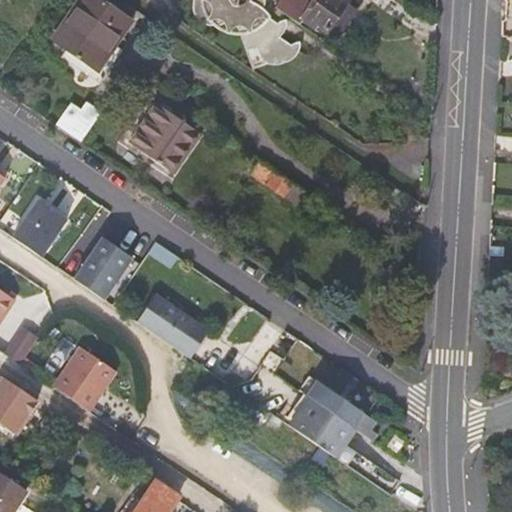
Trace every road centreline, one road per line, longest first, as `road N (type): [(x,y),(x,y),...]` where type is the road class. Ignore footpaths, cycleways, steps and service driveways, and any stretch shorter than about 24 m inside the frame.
road 1 (residential): [(445,414),(0,111)]
road 2 (secondary): [(445,414),(470,0)]
road 3 (residential): [(274,511),(186,453),(171,433),(150,354),(132,334),(0,254)]
